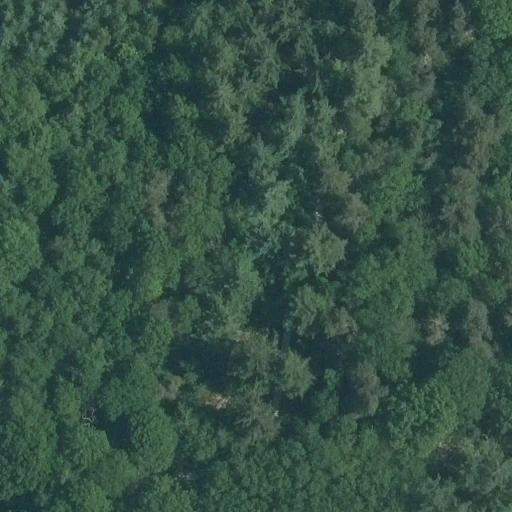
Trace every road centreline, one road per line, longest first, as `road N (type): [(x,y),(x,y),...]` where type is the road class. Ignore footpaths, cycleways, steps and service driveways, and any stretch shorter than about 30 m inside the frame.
road 1 (track): [(197,511),(180,421),(165,0)]
road 2 (unknown): [(199,0),(294,229),(268,342),(255,483)]
